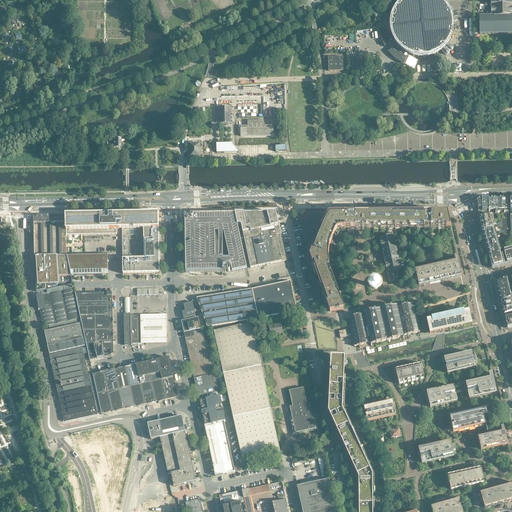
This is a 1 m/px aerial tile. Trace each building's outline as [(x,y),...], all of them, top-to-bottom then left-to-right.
[(447,7),(447,6),(444,3),(445,3),(444,2),(443,3),(443,2),(440,0),(439,0),(403,0),(403,1),(402,2),(399,4),(398,5),(396,8),(395,9),(393,12),(392,14),(391,17),(391,18),(390,22),(390,23),(390,27),(390,28),(390,32),(390,33),(388,33),(387,31),(387,30),(379,31),(379,32),(380,34),(380,36),(380,37),(381,39),(382,41),(382,42),(383,43),(383,45),(384,46),(391,43),(391,42),(390,40),(389,39),(389,38),(388,36),(391,36),(392,39),(394,42),(396,46),(397,46),(399,48),(401,50),(399,52),(398,51),(397,50),(396,49),(394,47),(388,52),(390,54),(391,56),(393,57),(395,59),(397,60),(398,61),(399,62),(401,63),(404,64),(407,57),(405,56),(404,56),(402,55),(401,54),(403,52),(405,53),(408,55),(409,56),(412,57),(414,57),(417,58),(419,58),(422,58),(424,58),(427,58),(429,58),(432,57),(434,56),(437,55),(438,54),(441,52),(442,51),(442,52),(444,54),(444,55),(445,55),(446,55),(447,55),(448,55),(449,54),(450,53),(449,53),(450,53),(450,52),(449,52),(450,52),(450,51),(451,51),(452,51),(452,50),(453,49),(453,48),(453,47),(453,46),(452,46),(452,45),(450,44),(449,44),(450,41),(451,39),(452,36),(453,34),(454,31),(454,29),(454,26),(454,24),(453,21),(453,19),(452,16),(452,15),(450,12),(449,10),(448,9),(447,7),(448,6),(447,7)] [(511,4),(485,5),(485,6),(486,6),(486,8),(485,8),(485,9),(491,9),(491,13),(487,13),(487,16),(491,16),(511,15),(511,4)] [(511,15),(491,16),(487,16),(479,16),(479,21),(477,21),(478,29),(479,29),(479,35),(511,34),(511,15)] [(343,71),(343,57),(328,57),(328,71),(343,71)] [(232,124),(231,108),(219,108),(219,125),(232,124)] [(273,136),(272,126),(264,126),(264,121),(263,121),(260,121),(259,121),(256,122),(256,121),(255,121),(255,122),(252,122),(252,121),(251,121),(251,122),(248,122),(248,121),(247,121),(248,126),(241,126),(241,137),(273,136)] [(112,143),(112,140),(111,138),(109,137),(104,137),(104,140),(104,148),(109,148),(108,143),(112,143)] [(200,158),(200,149),(200,144),(189,144),(189,158),(200,158)] [(238,153),(231,144),(216,144),(217,153),(238,153)] [(160,274),(159,259),(159,214),(112,215),(66,216),(66,235),(117,234),(117,230),(122,229),(123,274),(160,274)] [(247,268),(238,225),(236,215),(236,214),(184,214),(185,221),(185,222),(185,272),(225,272),(225,270),(227,270),(227,271),(228,271),(229,271),(230,271),(230,270),(230,266),(232,271),(237,270),(243,269),(247,268)] [(286,261),(276,214),(239,214),(239,216),(236,215),(238,225),(241,225),(250,268),(286,261)] [(329,257),(338,234),(339,232),(347,232),(347,235),(355,235),(355,228),(355,214),(340,214),(326,215),(312,250),(312,256),(328,257),(329,257)] [(451,229),(447,214),(442,214),(442,215),(437,215),(436,214),(425,214),(425,215),(423,215),(423,214),(411,214),(411,215),(408,215),(408,214),(396,214),(396,215),(394,215),(394,214),(382,214),(382,215),(379,215),(379,214),(360,214),(355,214),(355,228),(360,229),(451,229)] [(66,256),(66,235),(66,216),(34,216),(35,256),(66,256)] [(511,234),(511,226),(502,227),(500,228),(499,227),(494,229),(493,226),(496,226),(495,224),(482,227),(482,231),(485,240),(498,236),(499,236),(511,234)] [(398,261),(393,236),(380,239),(390,282),(398,280),(396,271),(400,270),(400,269),(404,268),(402,260),(398,261)] [(498,246),(497,240),(486,243),(487,249),(498,246)] [(108,271),(108,259),(108,255),(66,256),(71,275),(71,276),(72,276),(72,275),(76,275),(76,276),(77,276),(77,275),(103,275),(103,271),(108,271)] [(58,277),(71,276),(71,275),(66,256),(35,256),(34,256),(35,260),(38,259),(39,274),(35,274),(36,277),(37,278),(37,279),(36,280),(36,292),(37,292),(46,290),(46,284),(58,283),(58,278),(58,277)] [(344,309),(329,268),(328,257),(312,256),(312,262),(314,269),(313,269),(315,275),(316,275),(322,291),(321,291),(323,297),(324,297),(330,312),(344,309)] [(461,274),(459,268),(457,256),(454,257),(455,262),(452,262),(453,263),(415,271),(416,275),(413,276),(415,281),(417,281),(418,284),(419,284),(419,285),(461,276),(461,274)] [(507,264),(506,259),(502,260),(492,263),(493,268),(507,264)] [(511,283),(511,281),(511,278),(496,282),(497,287),(508,284),(511,283)] [(379,288),(379,287),(379,286),(379,285),(379,284),(378,283),(378,282),(377,282),(377,281),(376,281),(375,280),(374,280),(373,280),(372,280),(371,280),(370,280),(369,281),(368,281),(367,282),(367,283),(366,284),(366,285),(365,286),(365,287),(366,288),(366,289),(366,290),(367,291),(368,292),(369,293),(370,293),(371,294),(372,294),(373,294),(374,293),(375,293),(376,293),(376,292),(377,292),(378,291),(378,290),(379,289),(379,288)] [(297,311),(290,281),(252,290),(200,298),(197,299),(207,328),(258,319),(258,320),(260,319),(294,312),(297,311)] [(80,319),(74,288),(73,284),(64,286),(64,290),(63,292),(47,295),(47,294),(37,296),(39,307),(43,327),(50,325),(80,319)] [(511,298),(511,293),(509,289),(498,292),(501,301),(511,298)] [(112,315),(112,296),(111,292),(110,292),(107,293),(84,294),(81,294),(81,300),(76,300),(80,316),(112,315)] [(131,344),(142,344),(142,342),(141,316),(131,316),(131,315),(130,298),(127,298),(125,298),(125,315),(124,315),(125,345),(128,345),(131,345),(131,344)] [(511,303),(511,298),(501,301),(502,306),(511,303)] [(198,312),(197,309),(194,310),(193,302),(183,304),(184,309),(182,310),(183,312),(182,312),(184,319),(196,316),(195,312),(198,312)] [(389,322),(399,319),(403,336),(408,335),(410,335),(414,334),(414,333),(420,332),(413,304),(408,305),(402,306),(397,307),(397,306),(391,307),(385,308),(375,311),(375,310),(372,311),(374,320),(388,317),(389,322)] [(511,312),(511,307),(503,311),(504,315),(508,314),(511,312)] [(403,336),(399,319),(389,322),(388,317),(374,320),(372,311),(369,312),(364,313),(364,314),(371,343),(371,344),(371,346),(372,345),(372,344),(376,343),(376,344),(378,343),(378,344),(381,343),(382,342),(383,342),(384,343),(387,342),(386,341),(388,341),(388,342),(391,341),(391,340),(392,340),(394,340),(397,340),(397,339),(398,339),(403,338),(403,339),(404,338),(404,337),(403,337),(403,336)] [(472,325),(469,311),(445,316),(426,320),(430,335),(442,332),(472,325)] [(141,316),(142,342),(167,342),(167,313),(141,313),(141,316)] [(371,343),(364,314),(360,316),(360,315),(353,317),(348,318),(351,331),(352,334),(354,347),(359,346),(360,348),(367,347),(367,344),(371,343)] [(113,323),(113,319),(112,319),(112,315),(80,316),(83,330),(113,330),(112,323),(113,323)] [(200,329),(198,318),(181,322),(182,324),(184,333),(200,329)] [(271,411),(263,378),(266,378),(263,367),(263,368),(261,368),(260,363),(262,363),(263,363),(260,353),(258,353),(251,323),(214,331),(242,460),(280,452),(273,421),(275,421),(273,410),(273,411),(271,411)] [(83,339),(80,324),(45,332),(48,346),(83,339)] [(211,362),(207,345),(202,329),(200,329),(184,333),(194,379),(214,374),(213,367),(211,362)] [(114,338),(114,334),(113,334),(113,330),(83,330),(85,338),(85,341),(113,341),(113,338),(114,338)] [(347,335),(346,332),(346,330),(340,331),(339,332),(340,339),(347,337),(347,335)] [(48,346),(49,354),(57,353),(71,350),(82,347),(86,346),(85,341),(85,338),(83,339),(48,346)] [(113,351),(113,341),(85,341),(86,346),(90,360),(111,356),(111,355),(114,355),(113,351)] [(95,405),(82,347),(71,350),(75,368),(66,370),(68,380),(56,383),(58,393),(66,391),(67,397),(71,396),(72,402),(74,401),(75,407),(81,406),(82,408),(95,405)] [(75,368),(71,350),(57,353),(61,371),(66,370),(75,368)] [(61,371),(57,353),(49,354),(56,383),(68,380),(66,370),(61,371)] [(474,368),(473,363),(476,362),(475,357),(472,357),(471,353),(444,359),(447,372),(448,374),(474,368)] [(173,370),(172,367),(171,367),(169,358),(158,361),(162,380),(173,378),(172,370),(173,370)] [(344,381),(345,358),(331,358),(330,371),(331,371),(331,375),(330,375),(330,381),(344,381)] [(162,380),(158,361),(147,363),(151,383),(162,380)] [(151,383),(147,363),(147,362),(143,363),(143,364),(136,365),(140,385),(151,383)] [(424,379),(422,372),(421,364),(396,370),(399,385),(424,379)] [(140,385),(136,365),(133,366),(132,365),(129,366),(129,367),(125,368),(130,387),(140,385)] [(130,387),(125,368),(122,368),(122,367),(118,368),(118,369),(115,370),(114,370),(119,390),(130,387)] [(119,390),(114,370),(115,370),(114,369),(111,370),(111,371),(108,372),(107,371),(103,372),(108,392),(119,390)] [(108,392),(103,372),(100,372),(100,373),(93,375),(97,395),(108,392)] [(496,393),(494,384),(492,373),(489,374),(490,378),(487,379),(466,384),(469,399),(496,393)] [(219,396),(214,374),(194,379),(199,401),(219,396)] [(177,397),(176,388),(177,388),(176,385),(175,385),(173,378),(162,380),(167,400),(177,397)] [(167,400),(162,380),(151,383),(156,402),(159,401),(159,402),(163,401),(163,400),(167,400)] [(343,398),(344,381),(330,381),(329,397),(343,398)] [(156,402),(151,383),(140,385),(145,404),(148,404),(149,405),(152,404),(152,403),(156,402)] [(145,404),(140,385),(130,387),(134,407),(138,406),(139,407),(141,406),(141,405),(145,404)] [(134,407),(130,387),(119,390),(123,409),(127,408),(127,409),(130,409),(130,408),(134,407)] [(457,402),(454,387),(427,393),(428,397),(425,398),(426,403),(429,403),(430,408),(457,402)] [(315,429),(310,403),(307,403),(303,388),(289,391),(292,407),(289,407),(295,433),(315,429)] [(123,409),(119,390),(108,392),(112,412),(116,411),(116,412),(120,411),(120,410),(123,409)] [(97,415),(95,405),(82,408),(81,406),(75,407),(74,401),(72,402),(71,396),(67,397),(66,391),(58,393),(64,422),(97,415)] [(112,412),(108,392),(97,395),(101,414),(105,413),(105,414),(109,413),(109,412),(112,412)] [(220,396),(219,396),(199,401),(202,414),(223,409),(220,396)] [(343,410),(343,398),(329,397),(329,412),(330,416),(343,410)] [(396,415),(394,407),(393,402),(392,401),(391,402),(386,403),(384,403),(379,404),(377,405),(372,406),(370,406),(370,407),(365,408),(365,407),(364,408),(367,422),(396,415)] [(225,421),(223,409),(202,414),(204,426),(224,422),(225,421)] [(485,424),(484,419),(483,416),(488,415),(486,409),(450,417),(453,432),(485,424)] [(352,430),(343,410),(330,416),(337,431),(337,430),(340,435),(352,430)] [(185,432),(182,417),(148,424),(151,440),(160,438),(185,432)] [(235,472),(224,423),(224,422),(204,426),(205,428),(215,476),(235,472)] [(506,440),(504,430),(503,426),(500,427),(501,431),(478,436),(481,450),(508,444),(507,440),(506,440)] [(402,436),(401,431),(399,431),(399,429),(396,430),(395,428),(393,429),(393,431),(390,431),(390,433),(388,434),(389,439),(391,438),(392,439),(400,437),(400,436),(402,436)] [(352,430),(340,435),(342,440),(344,444),(356,439),(354,434),(352,430)] [(188,445),(185,432),(160,438),(163,450),(188,445)] [(363,454),(356,439),(344,444),(343,445),(350,460),(363,454)] [(318,445),(317,440),(299,444),(298,444),(300,449),(318,445)] [(454,457),(453,452),(456,451),(454,445),(452,446),(451,442),(418,449),(422,464),(454,457)] [(191,457),(188,445),(163,450),(165,463),(191,457)] [(370,469),(363,454),(350,460),(357,475),(370,469)] [(193,469),(191,459),(191,457),(165,463),(168,475),(171,474),(193,469)] [(323,457),(319,458),(323,475),(327,474),(323,457)] [(484,483),(482,475),(481,468),(447,475),(451,490),(484,483)] [(196,481),(193,469),(171,474),(173,486),(196,481)] [(373,487),(372,475),(370,469),(357,475),(359,478),(359,487),(373,487)] [(336,511),(329,479),(318,482),(322,501),(301,505),(302,511),(336,511)] [(511,484),(480,494),(484,508),(511,500),(511,484)] [(253,511),(250,497),(270,492),(269,485),(242,491),(246,509),(246,511),(253,511)] [(373,504),(373,487),(359,487),(359,504),(373,504)] [(239,503),(237,492),(220,496),(221,504),(222,507),(239,503)] [(462,511),(459,499),(431,507),(432,511),(462,511)] [(196,511),(194,501),(186,503),(187,511),(196,511)] [(246,511),(244,502),(239,503),(222,507),(223,511),(246,511)]
